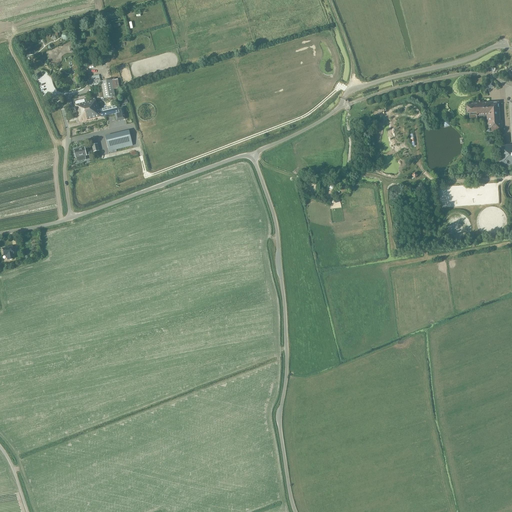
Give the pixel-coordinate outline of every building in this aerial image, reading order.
[(114,97),(113,89),(119,89),(118,79),(114,80),(114,78),(113,79),(113,80),(112,80),(112,81),(101,83),(104,98),(114,97)] [(481,78),(471,82),(473,88),(484,85),(481,78)] [(484,84),(486,90),(495,87),(493,81),(484,84)] [(118,109),(117,109),(116,106),(102,109),(103,112),(99,113),(98,105),(97,105),(96,100),(88,102),(87,100),(84,101),(84,100),(75,102),(76,105),(75,105),(79,123),(119,113),(118,109)] [(491,129),(491,132),(502,131),(501,121),(498,121),(497,112),(499,112),(498,103),(483,104),(483,102),(469,103),(470,106),(466,106),(467,113),(469,113),(470,118),(470,119),(471,119),(471,120),(477,119),(477,116),(483,116),(484,118),(487,118),(488,129),(491,129)] [(511,102),(509,102),(511,143),(511,142),(511,145),(498,146),(500,167),(511,166),(511,102)] [(115,114),(116,121),(125,120),(123,108),(118,109),(119,113),(115,114)] [(129,131),(105,137),(109,151),(116,150),(132,146),(130,136),(129,131)] [(88,151),(85,151),(84,148),(74,150),(76,158),(77,158),(77,162),(86,160),(85,156),(89,155),(88,151)] [(13,255),(12,247),(2,249),(3,256),(6,256),(7,260),(13,259),(12,255),(13,255)]
